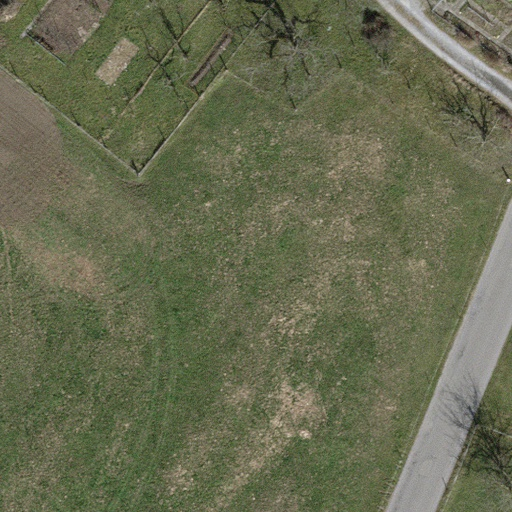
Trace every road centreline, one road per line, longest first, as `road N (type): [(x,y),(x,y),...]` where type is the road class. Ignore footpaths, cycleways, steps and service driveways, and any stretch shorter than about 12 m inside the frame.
road 1 (unclassified): [(410,511),(511,261)]
road 2 (unknown): [(511,98),(419,34),(392,0)]
